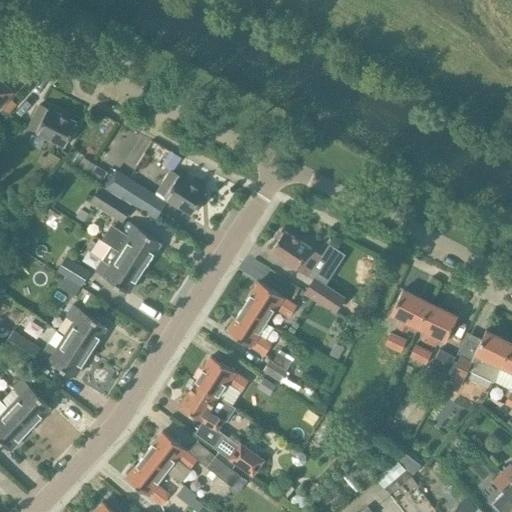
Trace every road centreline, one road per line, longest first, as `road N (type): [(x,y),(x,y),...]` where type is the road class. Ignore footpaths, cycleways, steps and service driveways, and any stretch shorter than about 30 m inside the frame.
road 1 (residential): [(34,511),(117,425),(280,163)]
road 2 (residential): [(280,163),(0,26)]
road 3 (residential): [(511,274),(280,163)]
